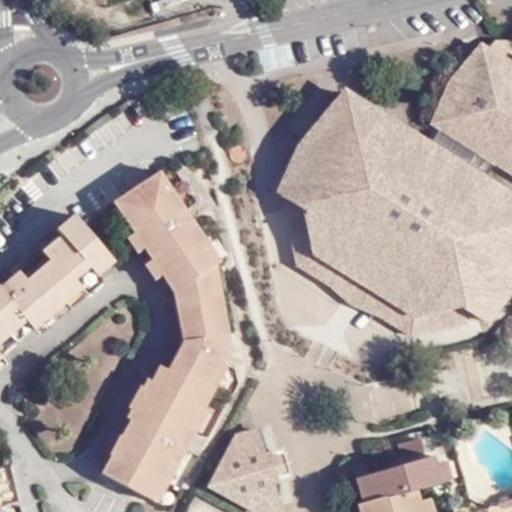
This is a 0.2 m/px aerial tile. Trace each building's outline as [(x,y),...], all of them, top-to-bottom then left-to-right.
[(349,307),(374,315),(411,335),(471,324),(497,311),(510,294),(511,290),(511,190),(488,175),(494,166),(511,176),(511,41),(496,39),(491,47),(482,43),(448,83),(430,124),(438,129),(431,140),(346,88),(299,144),(278,192),(295,267),(332,288),(349,307)] [(217,271),(160,179),(118,205),(146,253),(173,300),(180,347),(164,375),(160,373),(103,479),(159,509),(206,420),(201,416),(223,377),(226,356),(211,274),(217,271)] [(0,353),(32,326),(95,273),(111,261),(74,216),(57,230),(63,237),(46,251),(49,256),(17,282),(13,276),(0,287),(0,353)] [(95,273),(32,326),(40,334),(101,282),(95,273)] [(273,481),(278,479),(270,453),(265,454),(257,428),(237,433),(208,488),(253,511),(266,511),(280,508),(273,481)] [(398,459),(423,454),(420,439),(395,444),(398,459)] [(270,453),(278,479),(290,475),(283,450),(270,453)] [(422,511),(419,498),(415,486),(441,478),(431,452),(371,471),(358,475),(365,500),(359,503),(362,511),(422,511)] [(358,475),(371,471),(367,459),(354,463),(358,475)] [(511,502),(511,489),(499,493),(495,502),(503,505),(511,502)] [(436,511),(431,495),(419,498),(422,511),(436,511)]
